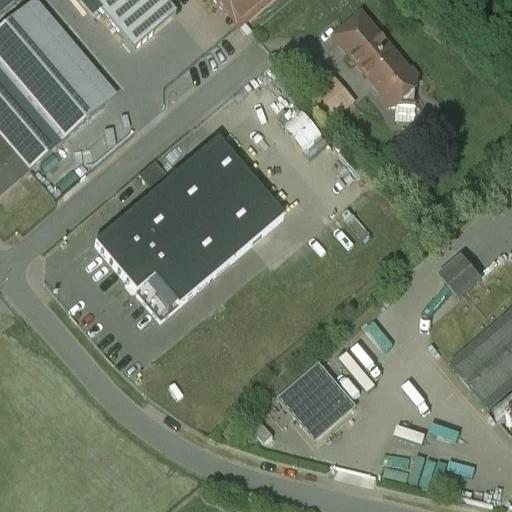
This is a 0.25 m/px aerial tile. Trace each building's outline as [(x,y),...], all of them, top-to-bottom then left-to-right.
[(159,0),(87,0),(134,54),(175,20),(159,1),(159,0)] [(275,0),(208,0),(223,17),(234,8),(248,24),(271,4),(275,0)] [(399,63),(362,19),(335,43),(372,86),(399,63)] [(402,66),(399,63),(372,86),(375,90),(376,88),(383,96),(382,107),(385,111),(397,112),(401,108),(416,110),(417,81),(412,75),(407,75),(401,68),(402,66)] [(0,199),(62,147),(0,73),(0,140),(1,142),(0,142),(0,199)] [(346,81),(323,101),(341,122),(365,103),(346,81)] [(217,145),(94,250),(127,288),(124,290),(124,294),(130,301),(134,301),(136,299),(160,327),(283,222),(217,145)] [(462,266),(441,284),(459,305),(481,287),(462,266)] [(511,318),(450,370),(489,416),(511,397),(511,318)] [(353,412),(319,373),(282,405),(316,444),(353,412)] [(511,409),(496,424),(511,442),(511,409)]
